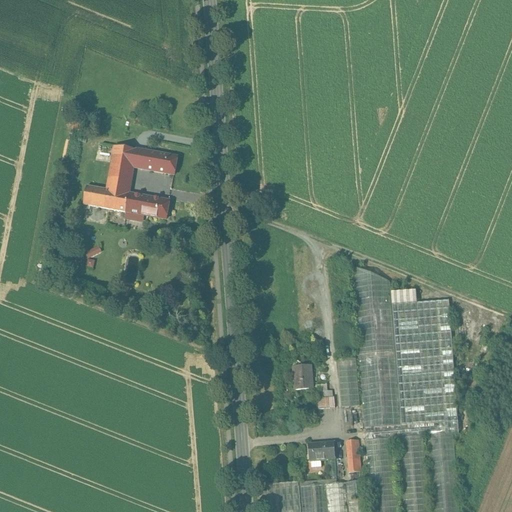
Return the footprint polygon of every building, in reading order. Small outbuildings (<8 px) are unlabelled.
[(177,159),(115,147),(106,190),(128,194),(133,168),(174,176),(177,159)] [(106,190),(87,186),(83,205),(149,218),(153,199),(128,194),(106,190)] [(170,202),(153,199),(149,218),(167,221),(170,202)] [(99,247),(85,253),(88,259),(102,253),(99,247)] [(389,282),(352,268),(371,511),(398,511),(393,441),(397,440),(402,511),(429,511),(424,438),(427,438),(433,511),(460,511),(454,435),(454,434),(445,435),(444,425),(402,428),(390,293),(389,282)] [(416,291),(390,293),(402,428),(444,425),(445,435),(454,434),(454,435),(459,434),(449,301),(417,304),(416,291)] [(356,357),(337,359),(341,409),(359,408),(356,357)] [(310,368),(293,370),(295,392),(312,391),(310,368)] [(318,392),(318,400),(333,399),(333,392),(327,392),(318,392)] [(333,399),(318,400),(318,410),(335,409),(335,399),(333,399)] [(359,443),(348,444),(351,475),(361,474),(359,443)] [(335,445),(308,447),(309,462),(310,462),(311,469),(321,469),(320,462),(329,461),(330,482),(337,482),(335,445)] [(368,511),(366,483),(347,485),(348,511),(368,511)] [(298,511),(297,485),(265,487),(267,511),(298,511)] [(344,511),(342,485),(329,486),(330,511),(344,511)] [(328,511),(326,487),(300,489),(301,511),(328,511)]
